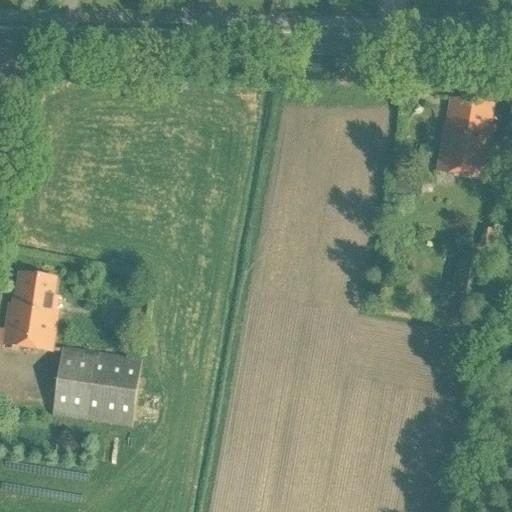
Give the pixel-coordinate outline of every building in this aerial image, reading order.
[(445,125),(437,174),(488,181),(496,129),(491,128),(494,107),(482,105),(451,101),(447,125),(445,125)] [(499,232),(484,230),(481,249),(497,252),(499,232)] [(483,301),(490,259),(459,254),(452,296),(483,301)] [(60,299),(54,298),(57,281),(21,275),(18,299),(15,298),(13,307),(10,306),(6,333),(0,331),(0,346),(53,354),(58,318),(57,318),(60,299)] [(64,350),(53,419),(55,419),(68,421),(133,430),(143,361),(64,350)]
